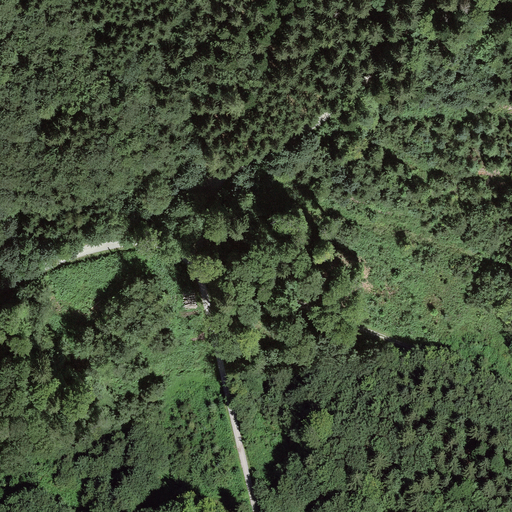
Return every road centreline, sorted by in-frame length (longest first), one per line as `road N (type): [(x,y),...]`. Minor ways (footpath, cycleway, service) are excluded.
road 1 (track): [(360,76),(311,127),(203,184),(197,266),(256,511)]
road 2 (track): [(102,241),(158,244),(197,266),(511,385)]
road 3 (track): [(0,289),(203,184)]
